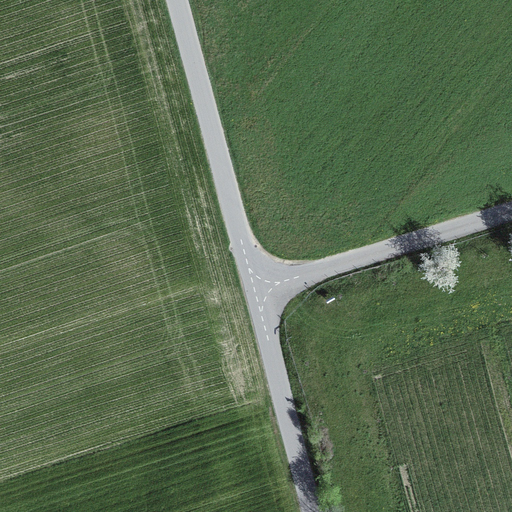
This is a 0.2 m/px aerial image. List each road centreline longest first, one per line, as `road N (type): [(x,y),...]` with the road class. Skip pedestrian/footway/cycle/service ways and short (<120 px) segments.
road 1 (tertiary): [(180,0),(260,292)]
road 2 (tertiary): [(260,292),(511,215)]
road 3 (tertiary): [(260,292),(312,511)]
